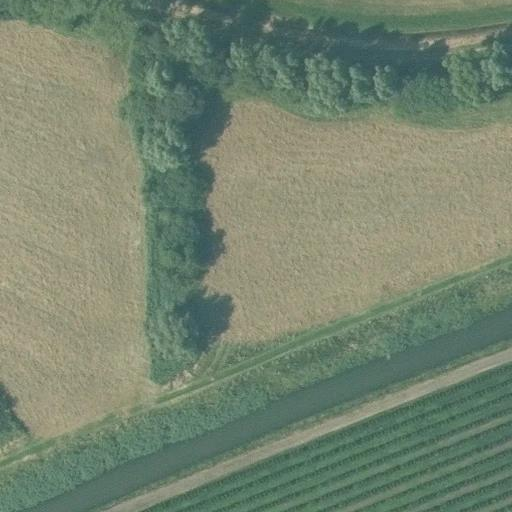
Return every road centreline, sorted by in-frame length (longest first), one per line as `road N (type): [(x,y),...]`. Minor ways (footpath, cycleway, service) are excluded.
road 1 (unclassified): [(511,37),(352,55),(263,39),(239,0)]
road 2 (track): [(263,39),(105,0)]
